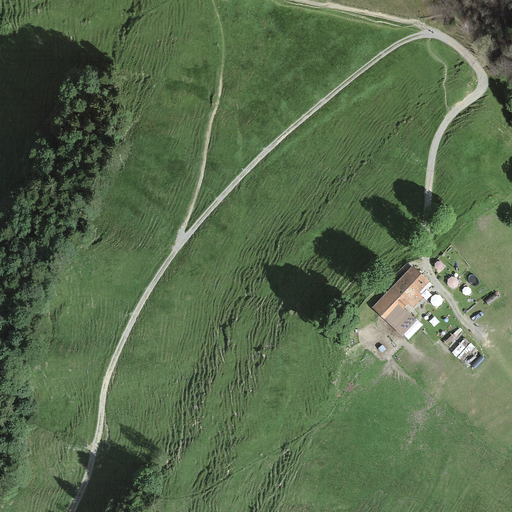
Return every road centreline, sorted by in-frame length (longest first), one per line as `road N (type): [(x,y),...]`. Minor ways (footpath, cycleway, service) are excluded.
road 1 (track): [(431,34),(470,58),(483,79),(437,141),(425,252),(434,282),(476,336)]
road 2 (track): [(177,249),(315,108),(395,45),(431,34)]
road 3 (track): [(72,511),(90,473),(116,355),(177,249)]
